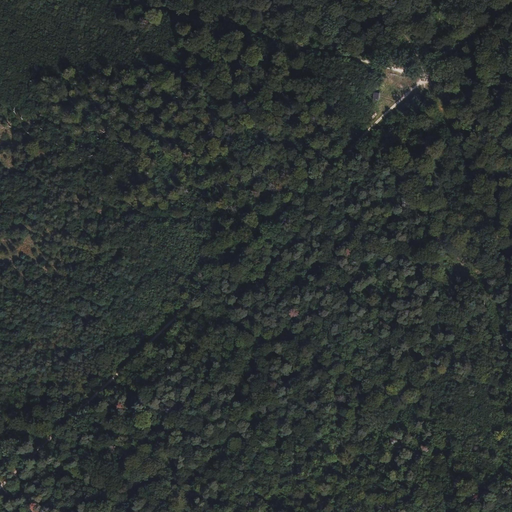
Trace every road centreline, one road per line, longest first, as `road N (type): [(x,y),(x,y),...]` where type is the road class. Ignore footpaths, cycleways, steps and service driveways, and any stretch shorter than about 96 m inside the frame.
road 1 (track): [(427,76),(0,488)]
road 2 (unknown): [(121,0),(427,76)]
road 3 (track): [(427,76),(511,273)]
